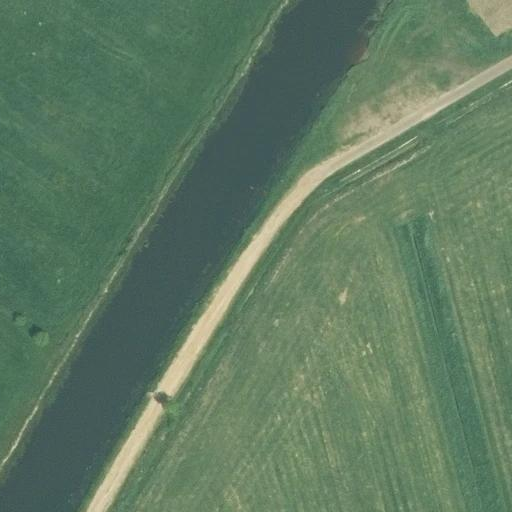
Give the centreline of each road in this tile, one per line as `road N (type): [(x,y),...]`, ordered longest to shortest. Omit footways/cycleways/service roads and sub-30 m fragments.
road 1 (track): [(98,511),(221,299),(293,197)]
road 2 (unclassified): [(293,197),(511,63)]
